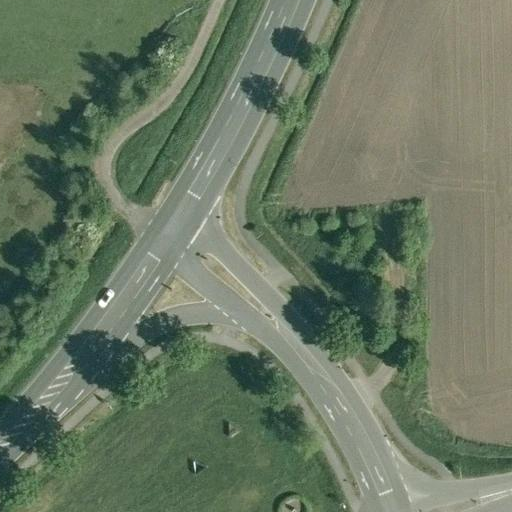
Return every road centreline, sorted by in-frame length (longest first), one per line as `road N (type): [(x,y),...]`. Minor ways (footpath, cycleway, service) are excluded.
road 1 (primary): [(168,235),(231,125),(287,0)]
road 2 (secondary): [(389,511),(370,460),(319,374),(265,316)]
road 3 (secondary): [(83,349),(172,317),(214,310),(265,316)]
road 4 (primary): [(83,349),(168,235)]
road 5 (secondary): [(265,316),(168,235)]
road 6 (primary): [(0,443),(83,349)]
